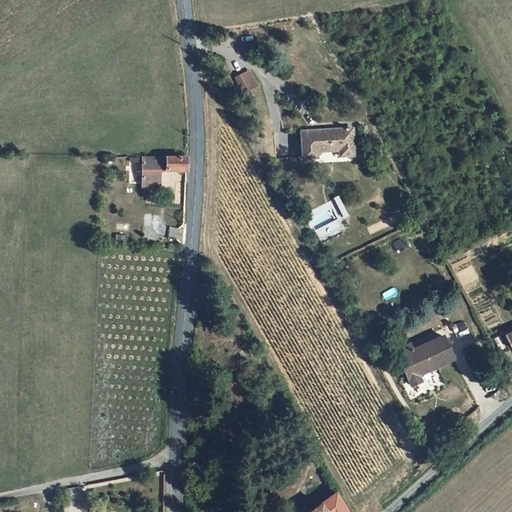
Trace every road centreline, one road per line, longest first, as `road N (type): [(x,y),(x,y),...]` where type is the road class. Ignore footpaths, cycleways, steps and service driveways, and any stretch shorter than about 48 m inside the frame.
road 1 (tertiary): [(184,0),(197,152),(177,511)]
road 2 (residential): [(386,511),(511,401)]
